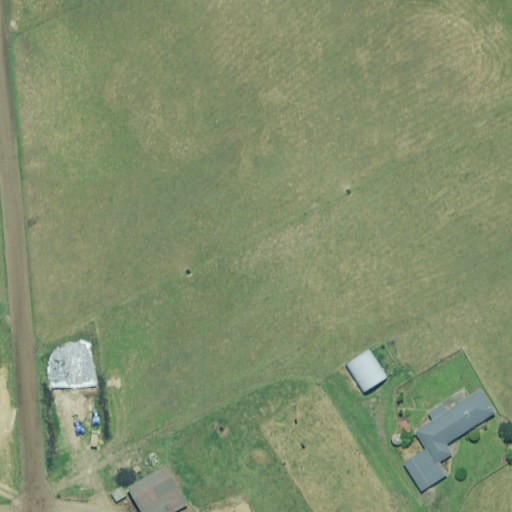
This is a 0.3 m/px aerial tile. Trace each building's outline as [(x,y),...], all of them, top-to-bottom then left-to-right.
[(390,377),(371,350),(350,365),(368,392),(390,377)] [(499,414),(484,389),(480,391),(476,384),(458,395),(463,404),(452,410),(448,403),(431,413),(435,419),(418,430),(428,447),(438,464),(441,462),(456,454),(450,444),(499,414)] [(438,464),(428,447),(405,461),(423,491),(451,475),(443,461),(438,464)] [(175,511),(191,503),(171,465),(131,487),(144,511),(175,511)] [(129,495),(124,486),(114,492),(119,501),(129,495)]
